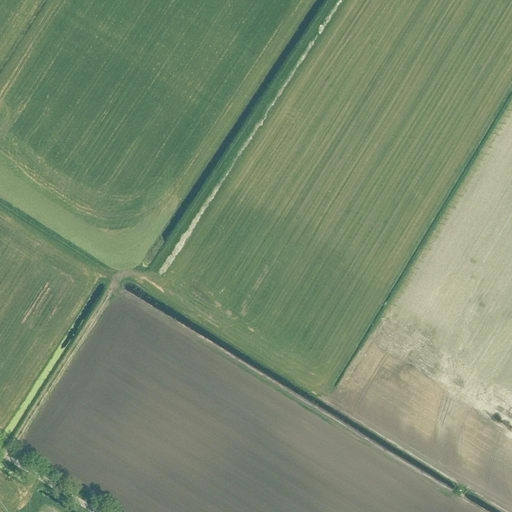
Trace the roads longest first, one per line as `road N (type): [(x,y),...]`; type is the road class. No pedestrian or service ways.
road 1 (track): [(116,280),(3,457)]
road 2 (track): [(141,280),(116,280),(0,206)]
